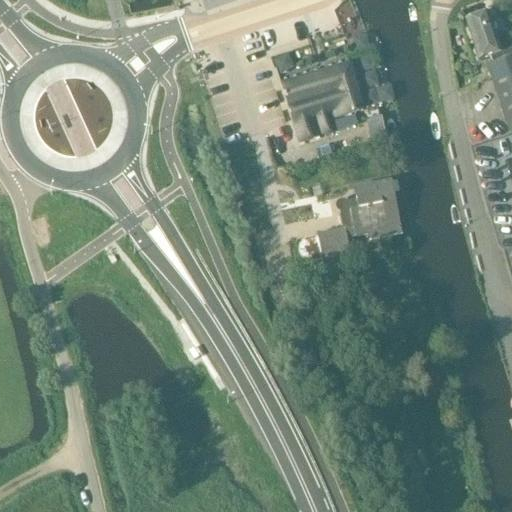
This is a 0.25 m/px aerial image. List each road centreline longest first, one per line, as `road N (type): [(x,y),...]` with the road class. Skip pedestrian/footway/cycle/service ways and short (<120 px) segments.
road 1 (unclassified): [(511,354),(438,44),(443,0)]
road 2 (primary): [(312,511),(242,367),(181,273)]
road 3 (unclassified): [(98,511),(41,287)]
road 4 (primary): [(181,273),(165,222),(125,156)]
road 5 (primary): [(95,179),(181,273)]
